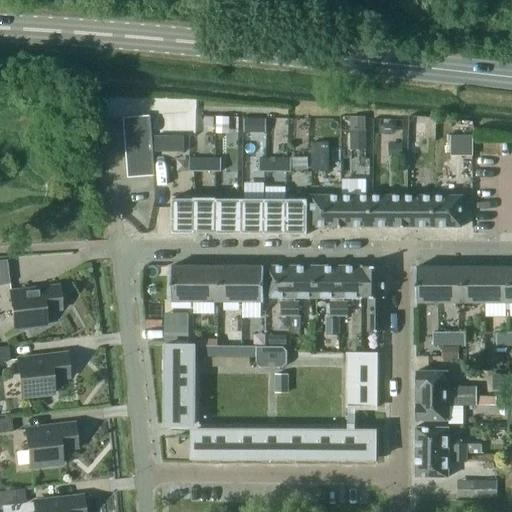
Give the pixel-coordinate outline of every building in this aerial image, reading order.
[(125,130),(147,128),(146,116),(124,118),(125,130)] [(351,125),(351,130),(366,130),(366,116),(359,116),(359,125),(351,125)] [(215,127),(215,117),(205,117),(205,127),(215,127)] [(217,117),(217,130),(230,130),(230,117),(217,117)] [(245,119),(245,133),(267,133),(267,119),(245,119)] [(126,142),(148,140),(147,128),(125,130),(126,142)] [(351,149),(366,148),(366,130),(351,130),(351,149)] [(169,151),(187,151),(187,136),(169,136),(169,151)] [(471,136),(451,136),(451,156),(471,156),(471,136)] [(127,154),(149,152),(148,140),(126,142),(127,154)] [(402,157),(402,143),(389,143),(389,157),(402,157)] [(128,165),(150,164),(149,152),(127,154),(128,165)] [(214,172),(214,158),(214,153),(204,153),(204,158),(204,172),(214,172)] [(190,172),(204,172),(204,158),(190,159),(190,172)] [(214,158),(214,172),(222,172),(222,158),(214,158)] [(270,172),(270,158),(260,158),(260,172),(270,172)] [(281,172),(281,158),(270,158),(270,172),(281,172)] [(281,158),(281,172),(291,172),(291,158),(281,158)] [(312,158),(312,173),(330,172),(330,158),(312,158)] [(150,164),(128,165),(129,177),(151,175),(150,164)] [(312,226),(342,226),(342,196),(312,196),(312,226)] [(342,226),(372,226),(372,196),(342,196),(342,226)] [(372,226),(402,226),(402,196),(372,196),(372,226)] [(402,226),(432,226),(432,196),(402,196),(402,226)] [(432,196),(432,226),(462,226),(462,196),(432,196)] [(215,232),(216,199),(216,198),(194,198),(194,199),(194,232),(215,232)] [(194,233),(194,232),(194,199),(171,199),(171,233),(194,233)] [(215,234),(238,234),(238,199),(216,199),(215,232),(215,234)] [(238,234),(261,234),(261,199),(238,199),(238,234)] [(261,234),(284,234),(284,199),(261,199),(261,234)] [(284,199),(284,234),(307,233),(307,199),(284,199)] [(0,285),(10,284),(8,260),(0,260),(0,285)] [(195,301),(195,266),(172,265),(172,301),(195,301)] [(218,301),(218,266),(195,266),(195,301),(218,301)] [(240,301),(241,266),(218,266),(218,301),(240,301)] [(241,266),(240,301),(263,302),(263,266),(241,266)] [(282,316),(292,316),(292,266),(269,266),(269,297),(285,297),(285,301),(282,301),(282,316)] [(315,297),(315,266),(292,266),(292,316),(292,328),(299,328),(299,301),(295,301),(295,297),(315,297)] [(338,316),(338,266),(315,266),(315,297),(330,297),(330,316),(338,316)] [(361,296),(361,266),(338,266),(338,316),(348,316),(348,301),(344,301),(344,296),(361,296)] [(361,266),(361,296),(368,296),(368,330),(384,330),(385,266),(361,266)] [(440,302),(440,267),(417,267),(417,302),(440,302)] [(462,302),(462,267),(440,267),(440,302),(462,302)] [(485,302),(485,267),(462,267),(462,302),(485,302)] [(508,302),(508,267),(485,267),(485,302),(508,302)] [(15,329),(47,326),(45,311),(62,309),(59,286),(11,292),(15,329)] [(167,339),(188,339),(188,315),(167,315),(167,339)] [(340,318),(326,318),(326,335),(340,335),(340,318)] [(444,346),(444,332),(433,332),(433,346),(444,346)] [(455,346),(455,332),(444,332),(444,346),(455,346)] [(455,332),(455,346),(466,346),(466,333),(455,332)] [(497,347),(508,347),(508,333),(497,333),(497,347)] [(270,344),(287,345),(287,335),(270,335),(270,344)] [(194,356),(194,346),(166,345),(166,424),(194,424),(194,356)] [(210,356),(210,346),(194,346),(194,356),(210,356)] [(226,356),(226,346),(210,346),(210,356),(226,356)] [(241,356),(241,346),(226,346),(226,356),(241,356)] [(257,356),(257,346),(241,346),(241,356),(257,356)] [(257,363),(262,366),(282,366),(287,363),(287,346),(257,346),(257,356),(257,363)] [(9,347),(0,347),(0,362),(11,361),(9,347)] [(460,359),(460,347),(443,347),(443,359),(460,359)] [(67,354),(18,360),(23,397),(54,394),(53,379),(69,377),(67,354)] [(348,381),(375,381),(375,355),(348,355),(348,381)] [(416,396),(476,395),(476,387),(455,387),(453,389),(453,390),(449,390),(449,371),(416,371),(416,396)] [(476,404),(476,395),(416,396),(416,371),(416,420),(449,420),(449,401),(454,401),(454,403),(456,404),(476,404)] [(276,393),(289,393),(289,374),(276,374),(276,393)] [(494,374),(493,390),(510,390),(510,375),(494,374)] [(375,407),(375,381),(348,381),(348,407),(375,407)] [(478,397),(478,406),(497,406),(497,396),(478,397)] [(500,399),(500,415),(510,415),(510,399),(500,399)] [(12,417),(0,418),(0,433),(13,432),(12,417)] [(75,424),(26,430),(31,467),(62,464),(61,449),(77,447),(75,424)] [(417,452),(466,452),(466,444),(448,444),(448,428),(417,428),(417,452)] [(193,456),(287,457),(375,457),(375,431),(193,430),(193,456)] [(466,453),(482,453),(482,444),(466,444),(466,452),(466,453)] [(466,461),(466,453),(466,452),(417,452),(416,476),(448,476),(448,461),(466,461)] [(458,480),(458,497),(497,497),(497,480),(458,480)] [(25,489),(0,491),(0,506),(27,504),(25,489)] [(84,511),(83,497),(35,502),(35,511),(84,511)]
